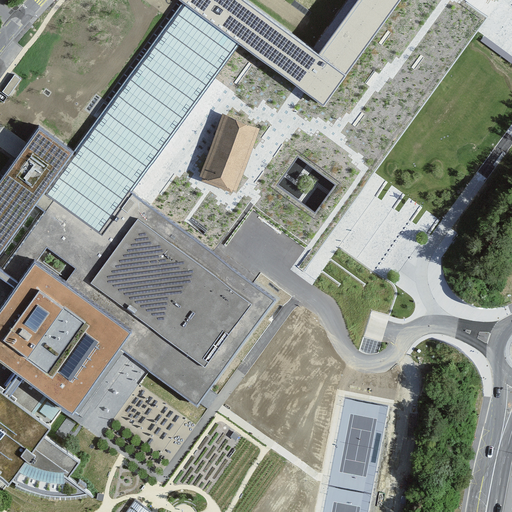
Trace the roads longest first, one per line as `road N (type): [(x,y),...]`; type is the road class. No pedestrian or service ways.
road 1 (residential): [(511,134),(422,261),(423,289),(440,323)]
road 2 (unknown): [(384,360),(367,511)]
